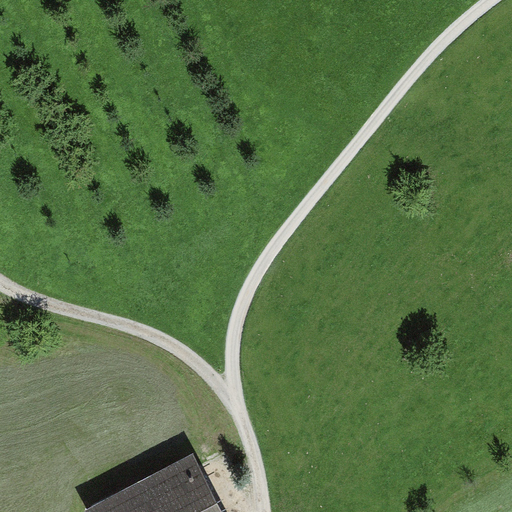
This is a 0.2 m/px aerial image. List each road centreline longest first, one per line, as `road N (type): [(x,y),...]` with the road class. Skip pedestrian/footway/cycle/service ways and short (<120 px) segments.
road 1 (track): [(496,0),(398,91),(276,248),(235,326),(231,395)]
road 2 (track): [(0,283),(53,308),(145,331),(201,367),(231,395),(263,511)]
